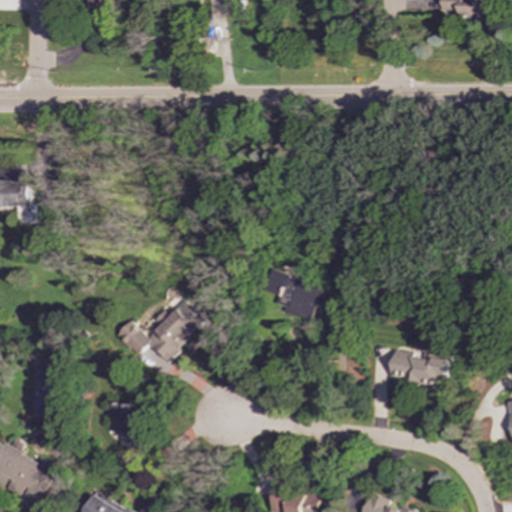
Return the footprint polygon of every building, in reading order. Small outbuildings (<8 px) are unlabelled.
[(88,0),(88,15),(113,15),(113,0),(88,0)] [(442,0),(417,0),(417,9),(442,9),(442,0)] [(487,19),(487,0),(444,0),(444,10),(460,10),(460,20),(487,19)] [(0,207),(20,207),(20,223),(36,223),(36,204),(31,204),(31,181),(0,181),(0,207)] [(265,290),(279,295),(276,304),(287,307),(285,312),(311,321),(316,305),(331,310),(336,291),(271,271),(265,290)] [(131,321),(117,336),(158,373),(206,319),(185,300),(171,316),(165,310),(156,320),(162,326),(151,339),(131,321)] [(452,358),(425,354),(425,355),(397,351),(393,378),(448,386),(452,358)] [(141,404),(111,404),(111,424),(117,424),(118,432),(121,432),(121,447),(141,447),(141,404)] [(0,470),(15,478),(10,490),(26,498),(23,504),(39,511),(44,511),(53,495),(47,492),(55,476),(47,472),(51,464),(0,440),(0,470)] [(271,511),(306,511),(307,511),(320,511),(323,492),(275,485),(271,511)] [(363,511),(420,511),(402,505),(400,510),(390,506),(392,500),(371,492),(363,511)] [(128,511),(97,494),(86,511),(128,511)]
